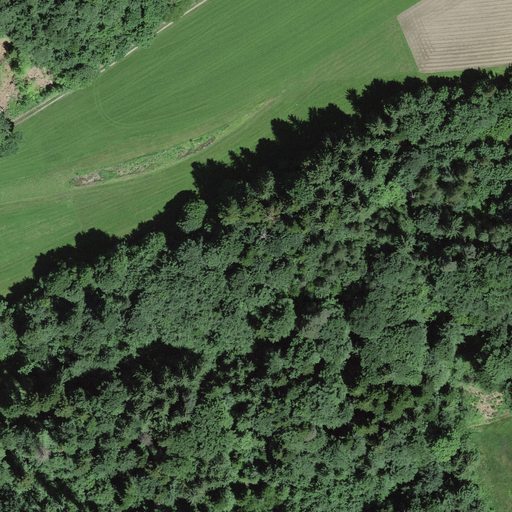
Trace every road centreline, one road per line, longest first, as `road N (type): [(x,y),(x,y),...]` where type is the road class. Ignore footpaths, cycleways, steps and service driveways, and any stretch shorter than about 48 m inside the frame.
road 1 (track): [(511,411),(395,460),(161,500),(134,511)]
road 2 (track): [(0,135),(205,0)]
